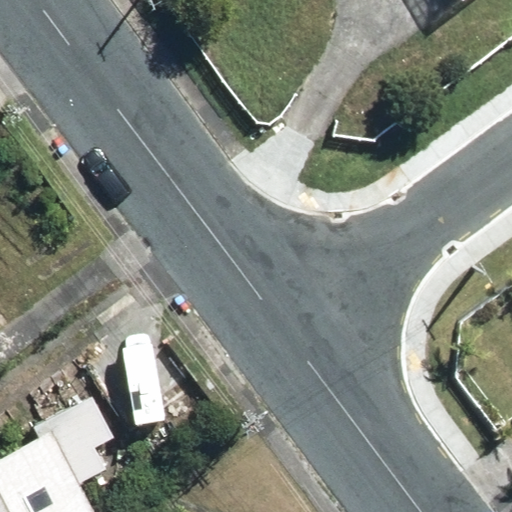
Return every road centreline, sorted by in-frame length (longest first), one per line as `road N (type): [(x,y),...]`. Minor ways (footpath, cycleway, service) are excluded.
road 1 (residential): [(49,0),(290,319)]
road 2 (residential): [(290,319),(511,158)]
road 3 (residential): [(290,319),(433,511)]
